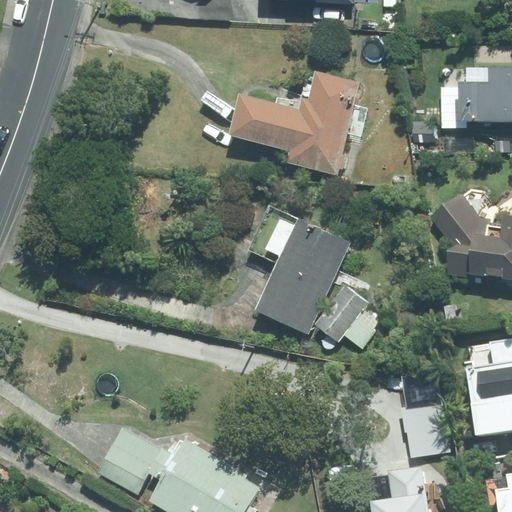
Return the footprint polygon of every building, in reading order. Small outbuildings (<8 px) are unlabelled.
[(340,174),(367,80),(322,68),(315,96),(308,95),(305,106),(249,90),(237,132),(295,148),(291,160),(340,174)] [(511,75),(464,75),(464,119),(511,118),(511,75)] [(508,235),(491,233),(494,216),(485,215),(467,191),(435,215),(456,243),(452,272),(475,275),(474,280),(492,283),(493,278),(504,280),(505,274),(511,275),(511,210),(508,235)] [(313,333),(356,240),(274,201),(253,247),(283,261),(261,308),(313,333)] [(349,285),(320,324),(343,341),(347,335),(365,349),(386,320),(369,307),(373,302),(349,285)] [(447,320),(458,318),(456,305),(445,307),(447,320)] [(511,342),(494,345),(497,365),(475,369),(484,436),(511,432),(511,342)] [(177,511),(248,511),(267,481),(191,437),(182,452),(169,444),(166,449),(128,427),(102,471),(142,495),(155,471),(167,478),(155,499),(177,511)] [(437,511),(431,467),(382,474),(385,496),(382,496),(384,511),(437,511)]
